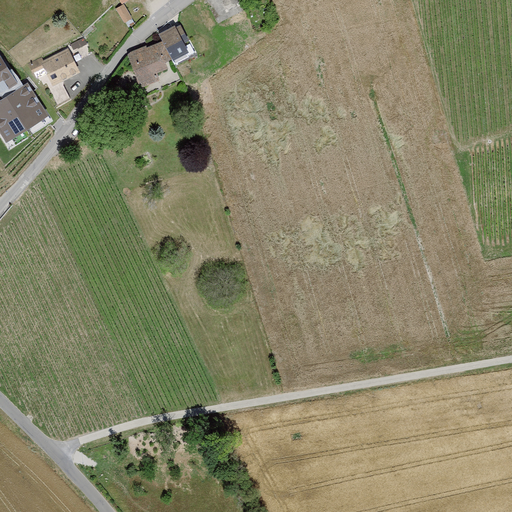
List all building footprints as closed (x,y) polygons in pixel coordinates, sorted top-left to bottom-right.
[(118,6),(123,20),(132,17),(126,3),(118,6)] [(179,27),(164,35),(177,59),(192,51),(179,27)] [(159,39),(129,51),(140,80),(170,68),(159,39)] [(70,47),(45,61),(58,85),(83,71),(70,47)] [(0,51),(0,92),(15,82),(19,79),(0,51)] [(42,111),(19,79),(15,82),(0,92),(0,122),(9,135),(42,111)]
